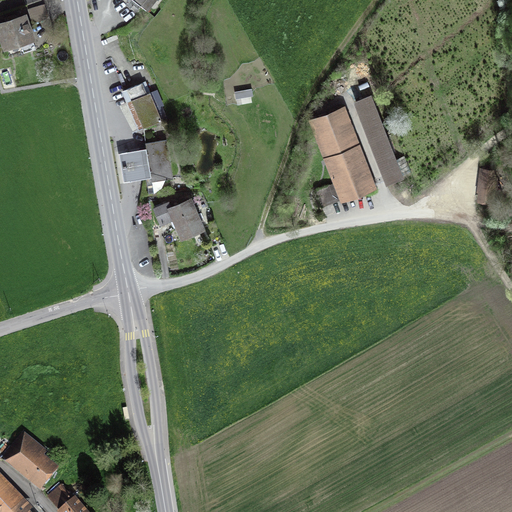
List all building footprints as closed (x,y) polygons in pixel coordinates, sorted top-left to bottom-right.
[(133,0),(149,13),(159,0),(133,0)] [(45,6),(29,12),(33,25),(50,19),(45,6)] [(26,15),(0,23),(0,39),(4,52),(35,42),(26,15)] [(161,121),(145,86),(124,96),(141,131),(161,121)] [(401,173),(372,98),(348,107),(377,183),(401,173)] [(315,189),(322,206),(375,185),(345,109),(310,122),(334,182),(315,189)] [(167,140),(146,143),(153,182),(173,178),(167,140)] [(147,151),(121,155),(125,185),(151,182),(147,151)] [(495,171),(482,169),(478,200),(491,202),(495,171)] [(185,242),(204,233),(189,200),(169,209),(185,242)] [(21,438),(5,458),(41,486),(57,467),(21,438)] [(31,511),(0,480),(0,511),(31,511)] [(61,487),(50,496),(63,511),(89,511),(74,494),(70,498),(61,487)]
